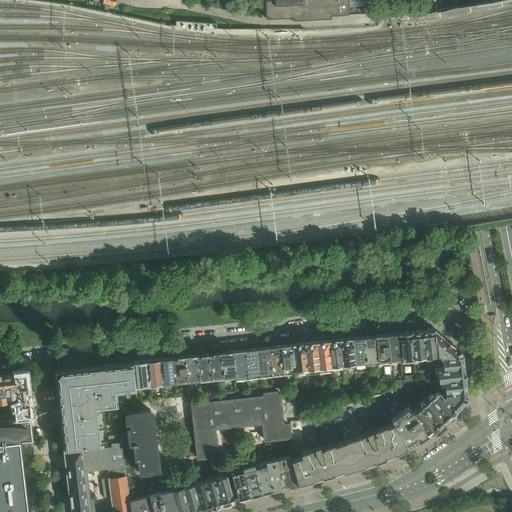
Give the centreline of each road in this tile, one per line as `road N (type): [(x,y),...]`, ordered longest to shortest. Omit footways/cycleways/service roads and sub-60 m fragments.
road 1 (residential): [(35,358),(432,314),(473,347),(484,424)]
road 2 (primary): [(445,0),(511,374)]
road 3 (primary): [(466,0),(511,264)]
road 4 (primary): [(511,147),(486,0)]
road 5 (secondary): [(389,492),(448,471),(511,432)]
